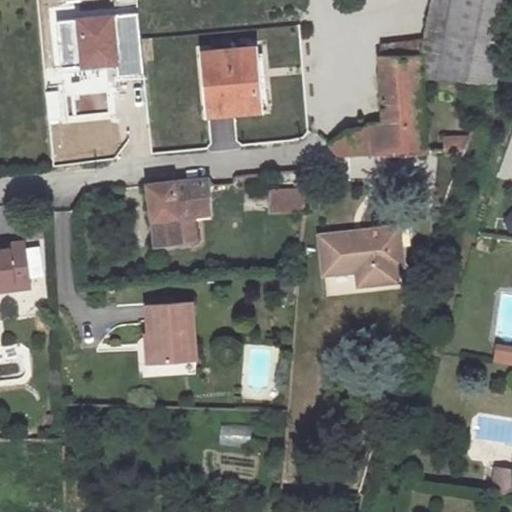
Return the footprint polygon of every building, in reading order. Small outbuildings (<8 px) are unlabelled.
[(510,0),(438,0),(424,70),(449,75),(493,84),(510,0)] [(63,67),(117,62),(118,77),(142,75),(137,15),(59,21),(63,67)] [(345,131),(330,145),(339,152),(424,154),(423,58),(412,58),(412,43),(386,46),(384,128),(345,131)] [(254,47),(204,52),(209,113),(260,108),(254,47)] [(297,199),(300,173),(270,176),(271,201),(297,199)] [(205,178),(144,183),(152,245),(199,239),(196,213),(208,211),(205,178)] [(387,233),(394,232),(390,208),(312,221),(318,258),(350,253),(353,269),(392,264),(387,233)] [(399,262),(394,232),(387,233),(392,264),(399,262)] [(0,284),(11,283),(12,288),(28,286),(22,240),(5,243),(6,247),(0,247),(0,284)] [(145,307),(147,343),(154,343),(155,365),(196,363),(191,305),(145,307)] [(511,346),(499,345),(496,364),(511,366),(511,346)] [(252,445),(252,425),(220,425),(220,445),(252,445)] [(483,460),(480,483),(505,486),(508,464),(483,460)]
